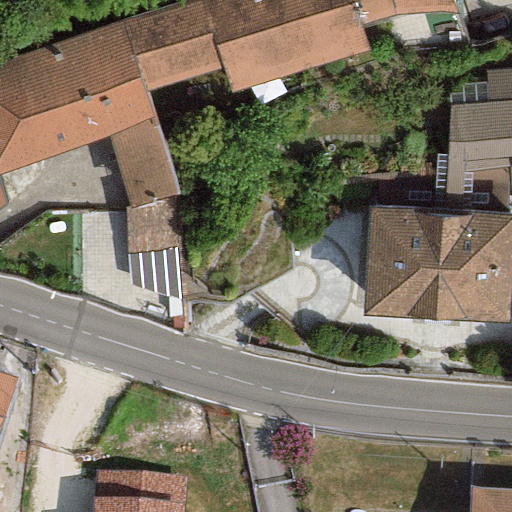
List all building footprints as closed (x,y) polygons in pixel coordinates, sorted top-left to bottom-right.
[(208,0),(132,0),(119,4),(141,73),(222,51),(208,0)] [(358,0),(208,0),(222,51),(230,76),(368,35),(361,7),(358,0)] [(0,41),(0,149),(106,112),(130,191),(125,250),(175,249),(175,180),(141,73),(119,4),(0,41)] [(511,62),(485,64),(486,92),(449,96),(444,163),(509,165),(511,183),(511,62)] [(507,302),(511,234),(511,197),(367,188),(360,292),(507,302)] [(0,414),(9,386),(0,383),(0,414)] [(181,511),(184,480),(100,476),(98,511),(181,511)] [(511,511),(511,496),(468,494),(467,511),(511,511)]
